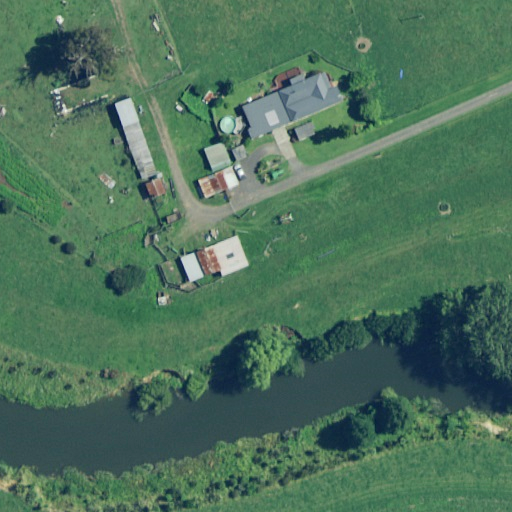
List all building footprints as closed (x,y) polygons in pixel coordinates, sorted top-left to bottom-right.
[(251,140),(292,123),(307,116),(342,101),(334,83),(327,86),(321,73),(305,80),(303,75),(289,81),(291,86),(242,108),(250,128),(247,130),(251,140)] [(156,175),(130,100),(114,105),(141,180),(156,175)] [(309,122),(294,129),(299,141),(315,134),(309,122)] [(231,167),(224,148),(206,155),(212,173),(231,167)] [(232,169),(212,179),(220,194),(240,184),(232,169)] [(167,195),(159,178),(144,186),(152,202),(167,195)] [(214,195),(207,178),(198,182),(205,199),(214,195)] [(247,266),(236,237),(180,259),(190,283),(219,271),(221,277),(247,266)]
